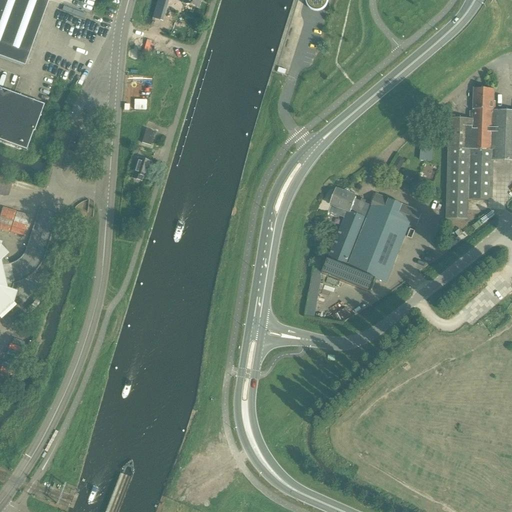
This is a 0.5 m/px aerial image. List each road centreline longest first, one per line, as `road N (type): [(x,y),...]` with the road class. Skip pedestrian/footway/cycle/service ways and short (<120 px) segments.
road 1 (unclassified): [(0,504),(43,435),(95,306),(129,0)]
road 2 (unclassified): [(511,223),(366,336),(330,343),(293,337)]
road 3 (unknown): [(46,38),(118,54),(48,191)]
road 4 (secondary): [(472,0),(311,150)]
road 5 (unknown): [(0,334),(24,317),(49,277),(67,193)]
